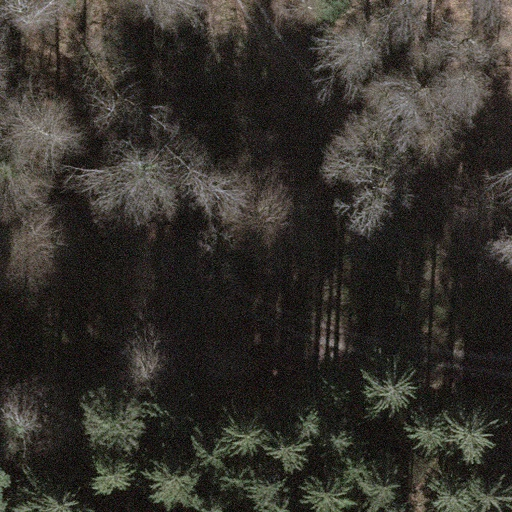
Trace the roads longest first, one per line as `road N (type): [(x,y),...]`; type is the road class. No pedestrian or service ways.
road 1 (track): [(511,359),(330,334),(0,387)]
road 2 (track): [(511,311),(299,113),(237,0)]
road 3 (track): [(330,334),(0,197)]
